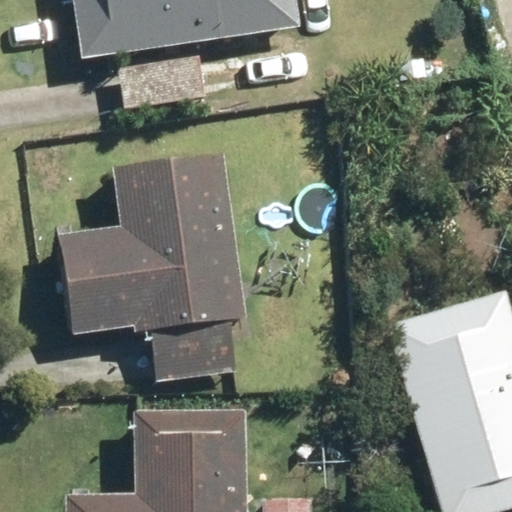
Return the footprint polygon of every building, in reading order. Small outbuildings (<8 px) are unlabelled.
[(109,67),(115,116),(274,94),(268,45),(295,41),(289,0),(66,0),(76,71),(109,67)] [(238,385),(223,166),(101,172),(106,242),(54,246),(61,346),(142,340),(146,392),(238,385)] [(511,511),(511,326),(503,292),(379,324),(426,511),(511,511)] [(241,511),(242,416),(128,415),(127,503),(56,502),(56,511),(241,511)] [(308,511),(309,501),(258,501),(257,511),(308,511)]
